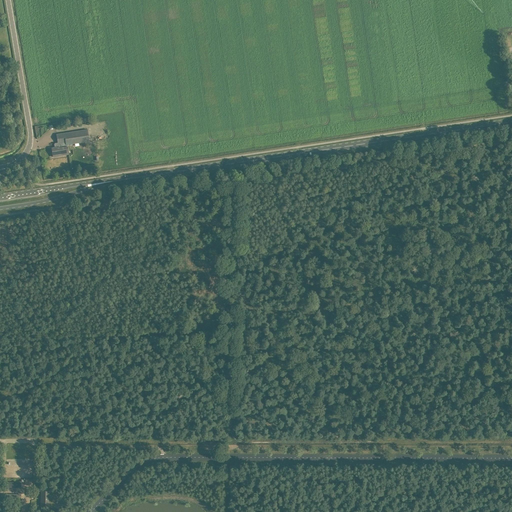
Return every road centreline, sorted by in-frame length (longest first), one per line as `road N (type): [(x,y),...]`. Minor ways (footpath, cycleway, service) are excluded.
road 1 (unclassified): [(511,458),(154,458),(90,511)]
road 2 (primary): [(111,180),(511,121)]
road 3 (track): [(228,441),(511,441)]
road 4 (track): [(228,441),(234,181)]
road 5 (unclassified): [(17,161),(30,139),(8,0)]
